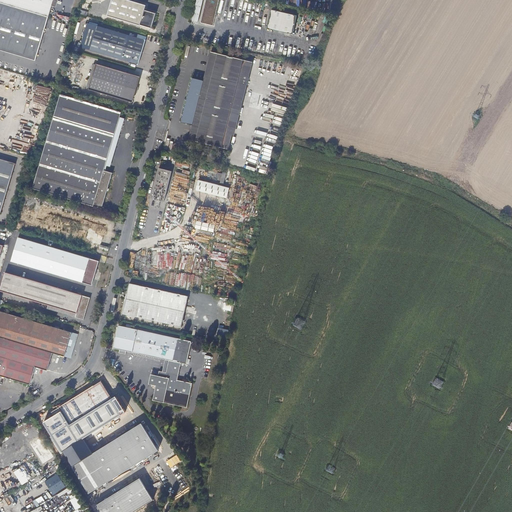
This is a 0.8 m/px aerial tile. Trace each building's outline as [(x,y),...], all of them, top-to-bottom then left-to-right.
[(0,0),(0,2),(49,17),(53,0),(0,0)] [(145,10),(146,6),(126,0),(112,0),(108,16),(140,26),(141,25),(152,29),(154,21),(156,14),(145,10)] [(200,22),(203,0),(196,0),(192,21),(200,22)] [(214,26),(219,0),(206,0),(201,23),(214,26)] [(0,50),(36,61),(49,17),(0,2),(0,50)] [(294,34),(298,13),(272,8),(267,30),(310,38),(310,37),(294,34)] [(139,65),(146,41),(98,26),(90,50),(139,65)] [(228,149),(250,62),(211,51),(203,80),(192,78),(181,122),(193,125),(189,139),(228,149)] [(90,89),(97,65),(94,64),(87,88),(90,89)] [(132,102),(140,78),(97,65),(90,89),(132,102)] [(104,171),(109,156),(114,136),(121,112),(61,95),(33,189),(94,207),(95,204),(102,207),(108,188),(112,173),(104,171)] [(165,202),(173,171),(160,168),(153,194),(155,194),(154,198),(158,200),(157,203),(160,203),(161,201),(165,202)] [(199,179),(196,190),(227,198),(230,186),(199,179)] [(108,224),(42,205),(35,229),(100,248),(104,236),(106,236),(107,233),(105,232),(108,224)] [(93,285),(100,262),(40,244),(33,268),(93,285)] [(90,298),(5,273),(0,291),(47,305),(77,313),(76,317),(85,320),(90,298)] [(182,327),(189,296),(130,283),(123,314),(182,327)] [(77,313),(47,305),(45,309),(76,317),(77,313)] [(64,357),(71,332),(0,310),(0,344),(51,359),(53,353),(64,357)] [(188,364),(192,341),(120,326),(115,349),(121,350),(127,352),(166,360),(170,361),(168,368),(165,367),(162,367),(161,372),(153,370),(151,380),(159,381),(156,396),(190,403),(195,379),(180,376),(183,363),(188,364)] [(47,371),(51,359),(0,344),(0,376),(30,385),(36,367),(47,371)] [(61,451),(126,412),(116,397),(112,399),(101,382),(59,408),(61,411),(43,422),(61,451)] [(97,488),(160,451),(143,424),(72,466),(89,493),(97,488)] [(135,511),(154,500),(141,479),(95,506),(99,511),(135,511)] [(15,491),(20,487),(16,481),(11,485),(15,491)] [(6,510),(14,505),(12,501),(4,507),(6,510)]
